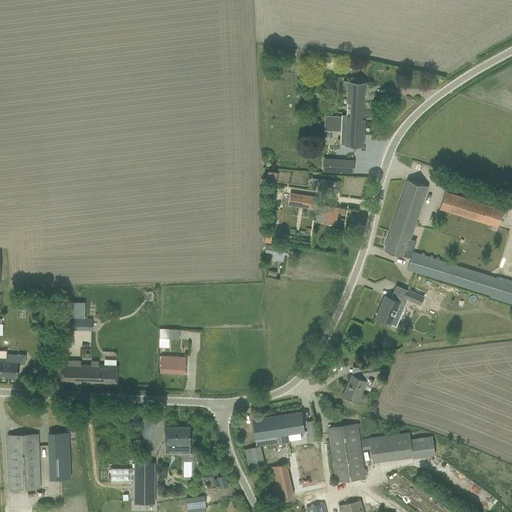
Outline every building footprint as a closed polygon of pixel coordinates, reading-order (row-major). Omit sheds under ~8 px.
[(343,81),(343,91),(347,91),(345,146),(353,146),(363,147),(366,82),(356,82),(343,81)] [(331,159),(331,171),(343,172),(343,160),(331,159)] [(312,178),(311,184),(321,186),(331,187),(332,181),(322,180),(312,178)] [(408,180),(384,250),(393,253),(402,256),(402,254),(405,246),(408,238),(410,239),(428,187),(417,183),(408,180)] [(325,223),(335,225),(338,207),(322,205),(322,206),(317,205),(318,198),(290,193),(288,204),(319,209),(319,214),(317,214),(316,222),(325,223)] [(444,211),(498,228),(503,211),(444,193),(439,210),(438,213),(443,215),(444,211)] [(266,244),(265,253),(270,254),(269,259),(280,261),(281,255),(287,256),(288,248),(266,244)] [(490,297),(511,303),(511,280),(496,276),(496,278),(413,252),(407,270),(490,295),(490,297)] [(405,298),(421,305),(424,297),(408,290),(405,298)] [(376,318),(396,326),(405,305),(399,302),(402,297),(392,292),(390,298),(385,296),(376,318)] [(72,318),(84,318),(85,303),(73,302),(72,318)] [(70,331),(92,332),(92,320),(70,320),(70,331)] [(161,328),(160,345),(168,346),(169,338),(178,338),(179,329),(161,328)] [(0,376),(17,377),(18,364),(27,364),(27,355),(0,353),(0,376)] [(160,372),(184,374),(185,357),(186,357),(160,356),(161,356),(160,372)] [(61,373),(60,383),(117,385),(117,375),(117,365),(104,365),(99,365),(99,361),(91,361),(91,365),(81,365),(81,360),(67,360),(67,366),(61,366),(61,373)] [(352,400),(358,402),(363,388),(370,391),(374,381),(367,378),(368,376),(379,374),(378,364),(362,367),(363,376),(362,379),(352,374),(343,396),(352,400)] [(252,419),(256,446),(278,443),(278,444),(289,442),(288,434),(304,431),(301,411),(252,419)] [(306,437),(307,443),(317,442),(314,422),(306,423),(308,437),(306,437)] [(367,469),(364,469),(357,424),(329,428),(337,482),(365,478),(364,475),(367,474),(367,469)] [(165,426),(165,453),(190,453),(190,426),(165,426)] [(48,434),(50,480),(70,479),(68,433),(48,434)] [(410,438),(409,433),(369,438),(370,449),(372,462),(412,456),(413,458),(433,455),(431,435),(410,438)] [(7,435),(10,487),(40,486),(38,434),(7,435)] [(362,450),(370,449),(369,438),(361,439),(362,450)] [(245,450),(249,468),(264,465),(259,446),(245,450)] [(135,504),(154,504),(155,462),(136,462),(135,504)] [(272,466),(279,498),(295,494),(288,463),(272,466)] [(210,473),(202,473),(203,480),(206,480),(206,483),(211,482),(210,473)] [(186,498),(188,509),(206,507),(205,496),(186,498)] [(341,505),(338,505),(339,511),(364,511),(362,500),(341,505)]
